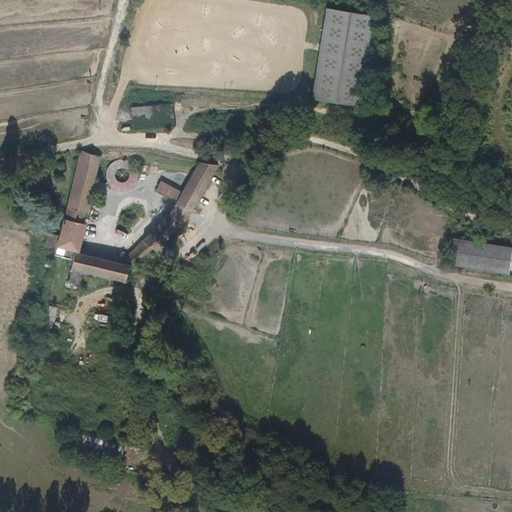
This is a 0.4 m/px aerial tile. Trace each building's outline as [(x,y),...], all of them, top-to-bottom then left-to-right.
[(311,98),(354,103),(359,59),(365,60),(371,13),(323,7),(311,98)] [(174,129),(173,103),(132,105),(133,131),(174,129)] [(128,157),(83,150),(57,250),(86,255),(92,228),(87,226),(89,217),(90,217),(93,208),(97,208),(99,199),(104,200),(116,166),(124,168),(128,157)] [(159,162),(134,159),(132,170),(156,175),(159,162)] [(114,262),(86,255),(81,275),(124,286),(127,265),(149,254),(169,240),(188,222),(218,164),(198,163),(173,218),(114,262)] [(178,248),(194,229),(188,222),(169,240),(178,248)] [(448,264),(507,273),(511,246),(452,237),(448,264)] [(49,305),(46,328),(57,330),(60,307),(49,305)] [(151,309),(144,315),(157,326),(163,321),(151,309)] [(82,455),(122,457),(123,440),(83,438),(82,455)]
